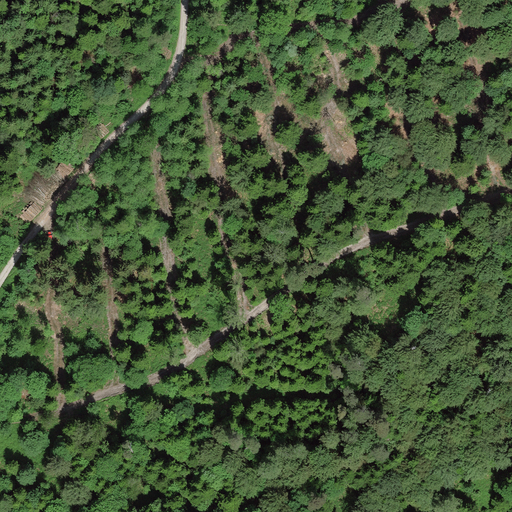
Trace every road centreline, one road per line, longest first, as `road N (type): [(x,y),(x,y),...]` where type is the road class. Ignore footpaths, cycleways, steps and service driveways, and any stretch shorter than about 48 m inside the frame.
road 1 (track): [(0,282),(90,160),(174,69),(184,0)]
road 2 (track): [(209,365),(385,298)]
